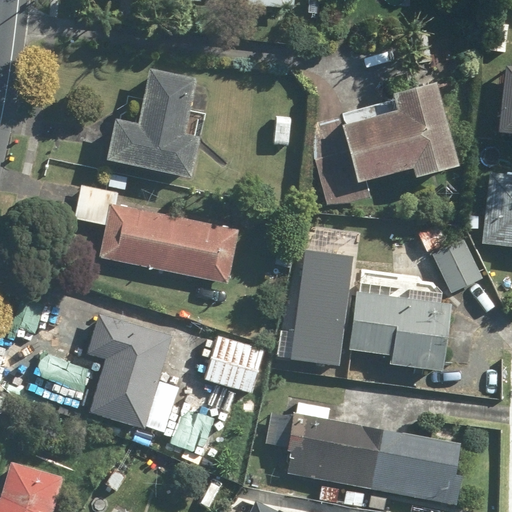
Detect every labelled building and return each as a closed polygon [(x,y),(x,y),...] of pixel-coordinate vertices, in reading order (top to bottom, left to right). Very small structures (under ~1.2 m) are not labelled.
[(112,0),(113,2),(194,5),(194,0),(240,0),(240,11),(287,13),(287,0),(112,0)] [(107,122),(98,163),(184,183),(194,140),(178,136),(190,83),(144,72),(130,128),(107,122)] [(511,75),(492,74),(487,139),(511,141),(511,75)] [(424,87),(297,128),(325,213),(366,200),(361,184),(399,172),(403,184),(450,169),(424,87)] [(270,147),(286,148),(287,118),(270,118),(270,147)] [(511,177),(484,175),(478,245),(510,247),(510,252),(511,251),(511,177)] [(71,223),(101,229),(95,261),(226,286),(236,233),(111,209),(114,193),(78,186),(71,223)] [(459,242),(430,260),(452,296),(481,278),(459,242)] [(306,251),(294,357),(340,362),(352,256),(306,251)] [(357,296),(350,351),(393,357),(392,368),(446,376),(455,309),(434,306),(435,293),(373,285),(371,298),(357,296)] [(166,339),(93,318),(82,355),(97,359),(81,415),(160,437),(174,389),(154,383),(166,339)] [(267,366),(285,367),(288,336),(270,334),(267,366)] [(212,338),(199,382),(248,398),(262,354),(212,338)] [(294,415),(269,410),(263,444),(291,449),(286,476),(452,507),(457,481),(447,479),(454,444),(323,420),(326,404),(297,399),(294,415)] [(0,511),(48,511),(56,480),(3,468),(0,481),(0,511)] [(291,511),(251,494),(242,511),(291,511)]
